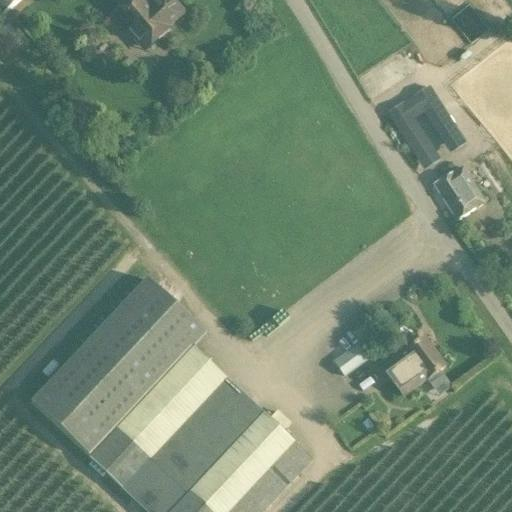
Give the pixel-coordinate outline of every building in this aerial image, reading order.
[(0,0),(0,17),(21,0),(0,0)] [(184,13),(172,0),(156,0),(149,6),(143,0),(129,0),(111,17),(144,53),(170,30),(167,28),(184,13)] [(442,144),(457,134),(428,91),(388,117),(417,161),(433,150),(414,122),(422,116),(442,144)] [(484,205),(462,169),(433,186),(457,222),(484,205)] [(206,336),(146,280),(30,404),(88,459),(88,460),(121,492),(143,511),(264,511),(312,461),(294,445),(295,444),(263,415),(226,381),(194,350),(206,336)] [(362,334),(370,344),(379,338),(372,328),(362,334)] [(424,339),(381,370),(402,399),(445,368),(424,339)] [(372,359),(360,344),(333,362),(345,379),(372,359)]
